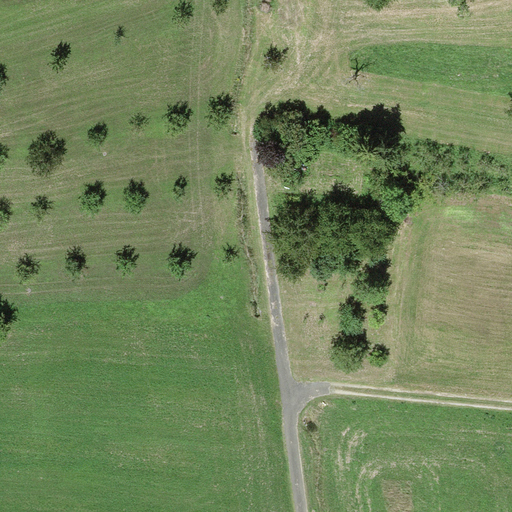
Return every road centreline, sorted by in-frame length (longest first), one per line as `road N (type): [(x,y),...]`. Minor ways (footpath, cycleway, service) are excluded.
road 1 (track): [(298,511),(250,130)]
road 2 (track): [(511,407),(329,388),(284,395)]
